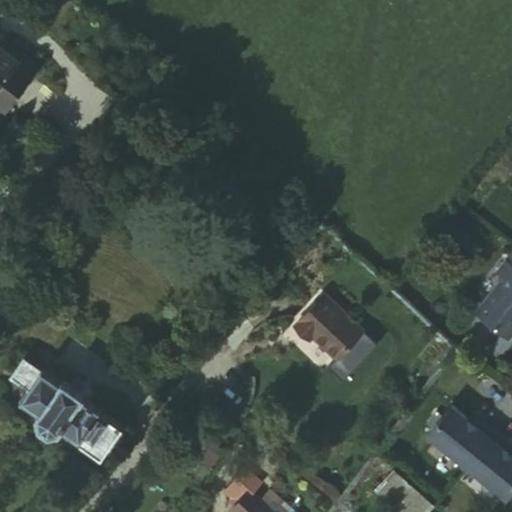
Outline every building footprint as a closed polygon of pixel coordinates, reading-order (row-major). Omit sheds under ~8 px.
[(34,70),(1,45),(0,46),(0,53),(30,75),(34,70)] [(0,53),(0,112),(2,114),(30,75),(0,53)] [(511,281),(488,263),(479,274),(487,280),(460,315),(492,339),(511,313),(511,281)] [(321,297),(294,325),(334,361),(360,333),(321,297)] [(294,325),(291,329),(305,342),(309,339),(294,325)] [(376,348),(360,333),(334,361),(325,371),(341,385),(376,348)] [(55,383),(22,360),(9,379),(24,391),(18,401),(30,412),(24,421),(25,430),(40,444),(53,439),(59,432),(96,457),(100,452),(105,456),(116,444),(120,446),(125,441),(116,432),(118,428),(83,400),(85,397),(58,378),(55,383)] [(442,405),(417,434),(492,500),(511,477),(511,466),(501,458),(492,449),(497,444),(473,422),(468,428),(458,420),(442,405)] [(458,420),(468,428),(473,422),(463,414),(458,420)] [(492,449),(501,458),(506,452),(497,444),(492,449)] [(402,511),(415,499),(383,468),(367,488),(395,511),(402,511)] [(235,511),(283,511),(265,496),(257,506),(247,498),(235,511)]
